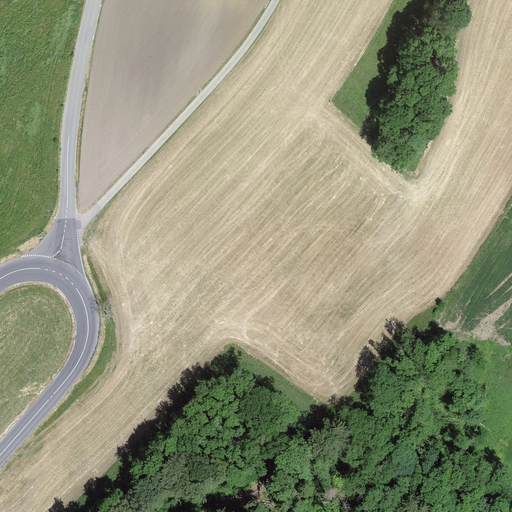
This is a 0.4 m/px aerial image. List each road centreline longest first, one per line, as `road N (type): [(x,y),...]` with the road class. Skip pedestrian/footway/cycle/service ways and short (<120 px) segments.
road 1 (tertiary): [(95,0),(68,141),(64,277)]
road 2 (secondary): [(64,277),(79,290),(86,343),(0,455)]
